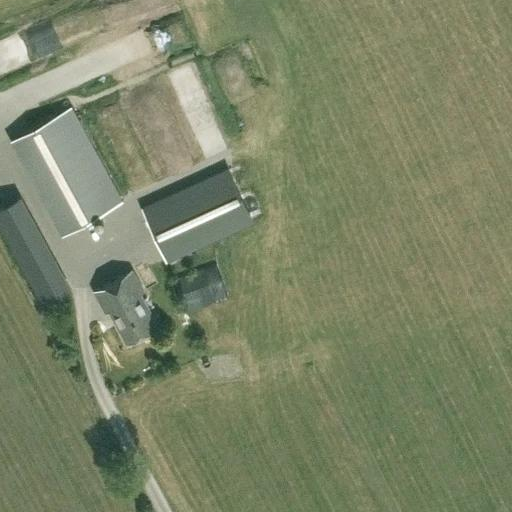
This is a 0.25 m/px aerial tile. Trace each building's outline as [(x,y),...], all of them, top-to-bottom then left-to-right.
[(25,39),(35,58),(78,38),(76,34),(67,39),(59,23),(25,39)] [(202,85),(200,74),(174,80),(176,91),(202,85)] [(39,80),(1,95),(10,118),(48,103),(39,80)] [(183,102),(204,98),(202,87),(181,91),(183,102)] [(175,179),(195,170),(166,102),(146,110),(175,179)] [(61,233),(121,201),(70,106),(10,138),(61,233)] [(156,185),(128,116),(105,125),(115,149),(119,148),(137,193),(156,185)] [(166,260),(252,221),(228,168),(142,207),(166,260)] [(0,224),(42,303),(69,288),(19,196),(0,206),(0,224)] [(189,310),(227,297),(216,264),(178,277),(189,310)] [(157,325),(141,293),(144,292),(133,270),(94,290),(105,312),(109,310),(125,341),(157,325)]
